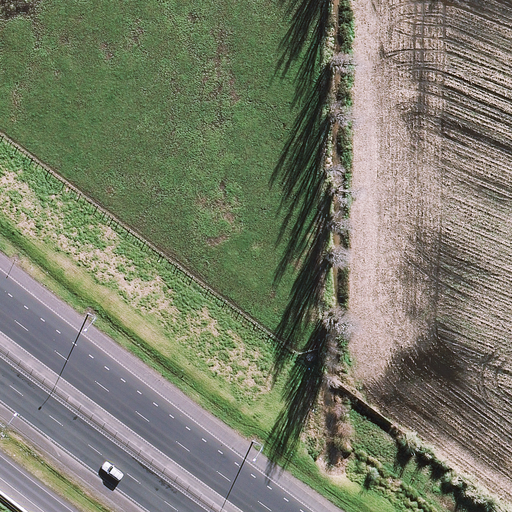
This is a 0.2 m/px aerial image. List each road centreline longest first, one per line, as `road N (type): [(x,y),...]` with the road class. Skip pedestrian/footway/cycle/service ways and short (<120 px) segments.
road 1 (motorway): [(184,511),(0,375)]
road 2 (motorway): [(113,380),(300,511)]
road 3 (motorway): [(0,287),(113,380)]
road 4 (motorway): [(0,302),(113,380)]
